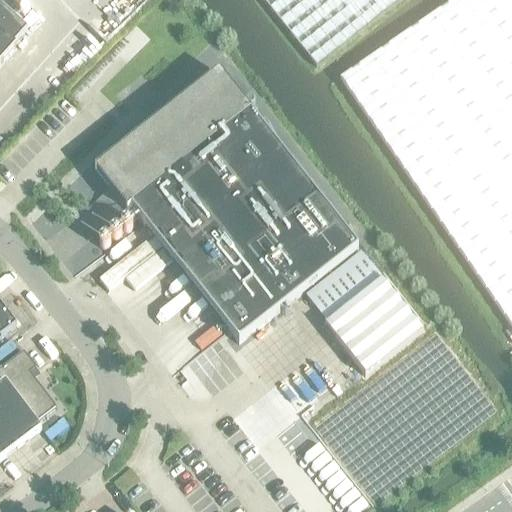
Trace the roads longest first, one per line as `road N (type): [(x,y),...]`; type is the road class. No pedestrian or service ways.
road 1 (unclassified): [(0,247),(92,375),(103,415),(89,459),(21,511)]
road 2 (unknown): [(0,190),(91,109)]
